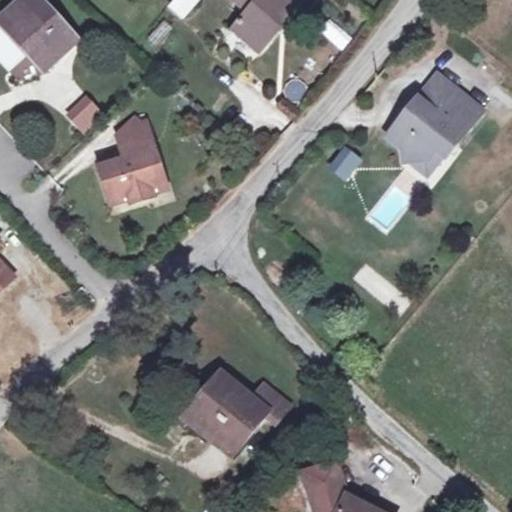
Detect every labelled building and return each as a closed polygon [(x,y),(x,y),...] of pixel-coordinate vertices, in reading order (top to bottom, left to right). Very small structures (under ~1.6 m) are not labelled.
[(55,70),(82,44),(41,0),(37,0),(12,24),(55,70)] [(208,1),(207,0),(187,0),(179,9),(191,20),(208,1)] [(246,0),(263,14),(248,33),(274,56),(315,4),(310,0),(246,0)] [(343,51),(351,36),(333,26),(325,41),(343,51)] [(448,66),(429,90),(449,106),(468,81),(448,66)] [(456,150),(494,102),(468,81),(449,106),(429,90),(418,103),(421,106),(415,114),(408,115),(397,129),(414,143),(416,153),(440,150),(446,142),(456,150)] [(85,137),(107,118),(88,97),(66,116),(85,137)] [(136,133),(137,136),(156,129),(144,124),(136,133)] [(174,189),(156,129),(137,136),(136,133),(126,142),(135,169),(126,173),(123,170),(108,175),(120,213),(139,207),(140,212),(163,205),(160,193),(174,189)] [(456,150),(446,142),(440,150),(416,153),(439,171),(456,150)] [(359,145),(346,161),(358,170),(370,154),(359,145)] [(0,295),(17,280),(0,262),(0,250),(4,248),(0,243),(0,295)] [(258,404),(226,379),(213,395),(219,399),(200,424),(238,455),(271,415),(268,413),(258,404)] [(258,404),(268,413),(280,399),(269,390),(267,391),(258,404)] [(194,419),(200,424),(219,399),(213,395),(194,419)] [(280,399),(268,413),(271,415),(281,423),(292,408),(280,399)] [(390,511),(356,493),(346,459),(314,469),(326,511),(390,511)]
